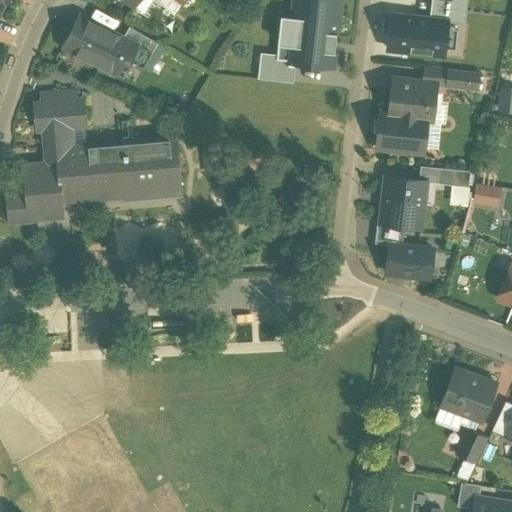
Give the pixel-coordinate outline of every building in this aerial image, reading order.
[(108,0),(129,14),(138,0),(108,0)] [(339,0),(294,0),(291,36),(281,35),(278,60),(332,66),(339,0)] [(396,0),(396,8),(477,17),(478,0),(396,0)] [(73,7),(51,48),(117,83),(139,42),(73,7)] [(373,75),(369,113),(434,120),(438,82),(373,75)] [(79,90),(30,94),(33,131),(40,130),(42,162),(20,164),(22,196),(1,197),(3,222),(59,218),(58,204),(172,195),(167,140),(71,147),(70,129),(82,128),(79,90)] [(369,113),(365,151),(430,158),(434,120),(369,113)] [(466,175),(417,170),(416,183),(424,184),(465,189),(466,175)] [(416,183),(381,179),(376,220),(419,226),(424,184),(416,183)] [(469,204),(497,207),(499,186),(471,184),(469,204)] [(433,249),(389,244),(386,273),(429,278),(433,249)] [(511,268),(501,265),(487,303),(511,312),(511,268)] [(451,355),(427,410),(479,433),(503,377),(451,355)] [(511,420),(502,442),(511,446),(511,459),(510,465),(511,465),(511,420)] [(452,476),(469,482),(485,437),(468,431),(452,476)] [(511,511),(511,505),(477,500),(475,511),(511,511)]
